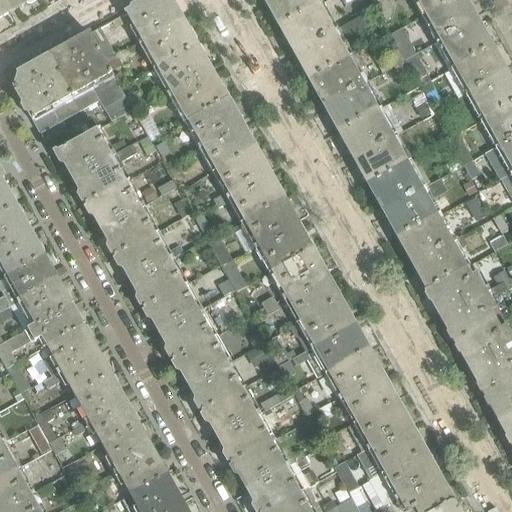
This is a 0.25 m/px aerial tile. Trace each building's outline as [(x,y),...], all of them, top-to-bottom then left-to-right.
[(0,0),(0,19),(26,5),(30,6),(36,2),(36,0),(0,0)] [(197,48),(183,24),(170,0),(162,0),(160,2),(158,0),(154,0),(127,16),(158,70),(197,48)] [(319,8),(314,0),(264,0),(274,17),(273,21),(276,26),(280,27),(279,30),(319,8)] [(340,0),(345,8),(358,0),(340,0)] [(392,2),(391,0),(369,0),(376,10),(392,2)] [(455,0),(411,0),(422,19),(455,0)] [(491,49),(474,20),(463,0),(455,0),(422,19),(452,71),(491,49)] [(390,21),(393,9),(396,7),(392,2),(376,10),(383,25),(390,21)] [(348,61),(319,8),(279,30),(281,30),(281,34),(284,40),(287,41),(303,70),(303,73),(306,79),(309,80),(309,82),(348,61)] [(121,68),(107,43),(113,39),(106,27),(90,36),(95,45),(114,80),(120,76),(117,70),(121,68)] [(416,57),(402,31),(391,37),(399,51),(405,62),(405,63),(416,57)] [(114,80),(95,45),(90,36),(49,59),(74,104),(93,93),(94,96),(95,96),(112,124),(132,112),(114,80)] [(227,101),(213,77),(197,48),(158,70),(188,123),(227,101)] [(511,106),(511,86),(504,72),(491,49),(452,71),(467,98),(481,124),(511,106)] [(405,62),(399,51),(387,58),(393,69),(405,62)] [(377,113),(355,73),(366,66),(360,54),(348,61),(309,82),(311,83),(310,87),(313,92),(316,93),(333,123),(332,126),(335,131),(339,133),(338,135),(377,113)] [(430,83),(416,57),(405,63),(409,69),(419,89),(430,83)] [(74,104),(49,59),(25,73),(20,76),(15,91),(17,95),(34,126),(74,104)] [(409,69),(405,63),(405,62),(393,69),(397,76),(409,69)] [(391,70),(388,65),(379,70),(382,76),(391,70)] [(141,105),(135,95),(128,99),(134,110),(141,105)] [(453,106),(462,100),(460,97),(450,102),(448,98),(434,106),(439,114),(453,106)] [(455,110),(465,105),(462,100),(453,106),(455,110)] [(255,152),(243,130),(227,101),(188,123),(200,146),(216,174),(255,152)] [(431,116),(424,105),(414,111),(421,122),(431,116)] [(511,175),(511,106),(481,124),(495,149),(496,150),(504,165),(495,170),(502,182),(511,175)] [(448,123),(443,112),(435,116),(440,127),(448,123)] [(407,166),(378,114),(377,113),(338,135),(340,136),(340,139),(343,145),(346,146),(362,175),(362,179),(365,184),(368,185),(368,187),(407,166)] [(160,139),(148,118),(147,115),(138,120),(152,144),(160,139)] [(113,161),(98,135),(97,133),(92,135),(72,147),(56,156),(61,166),(65,167),(81,194),(79,199),(83,205),(86,206),(85,208),(95,202),(126,185),(113,161)] [(444,134),(436,139),(440,147),(441,149),(450,144),(449,142),(444,134)] [(66,135),(46,147),(52,158),(56,156),(72,147),(66,135)] [(472,163),(458,137),(449,142),(450,144),(463,168),(472,163)] [(156,154),(147,139),(138,144),(147,159),(156,154)] [(128,149),(123,142),(111,149),(115,157),(128,149)] [(169,153),(163,143),(155,148),(161,158),(169,153)] [(283,202),(271,180),(255,152),(216,174),(241,218),(243,221),(244,224),(283,202)] [(431,187),(416,161),(407,166),(368,187),(370,188),(369,192),(372,197),(375,198),(381,209),(392,228),(391,231),(394,237),(397,238),(397,240),(436,218),(429,205),(447,194),(440,182),(431,187)] [(463,169),(458,161),(446,168),(451,176),(463,169)] [(480,178),(472,164),(464,168),(472,182),(480,178)] [(8,184),(0,170),(0,217),(16,209),(4,187),(8,185),(8,184)] [(511,175),(502,182),(511,201),(511,175)] [(162,199),(176,190),(172,182),(157,191),(162,199)] [(477,194),(471,183),(462,188),(468,199),(477,194)] [(141,212),(127,187),(126,185),(95,202),(85,208),(87,208),(86,211),(90,218),(94,219),(110,246),(109,250),(112,257),(115,258),(114,260),(155,237),(141,212)] [(490,197),(486,190),(479,194),(483,202),(490,197)] [(224,197),(213,203),(215,207),(226,201),(224,197)] [(226,201),(215,207),(218,212),(229,206),(226,201)] [(190,214),(182,202),(174,207),(182,219),(190,214)] [(311,252),(299,230),(283,202),(244,224),(245,225),(247,229),(273,275),(311,252)] [(44,258),(29,231),(16,209),(0,217),(0,272),(5,281),(44,258)] [(216,241),(202,214),(194,218),(208,245),(216,241)] [(508,232),(500,217),(493,221),(501,236),(508,232)] [(451,244),(437,219),(436,218),(397,240),(399,241),(398,244),(401,250),(405,251),(421,280),(420,284),(423,289),(427,290),(465,269),(456,254),(467,248),(462,240),(461,238),(451,244)] [(231,264),(220,244),(247,229),(245,225),(216,241),(208,245),(222,269),(231,264)] [(473,232),(469,225),(458,232),(462,239),(473,232)] [(184,289),(157,240),(155,237),(114,260),(116,260),(115,263),(119,269),(123,270),(129,281),(139,298),(138,302),(141,309),(144,310),(143,311),(184,289)] [(507,247),(502,238),(490,246),(495,255),(507,247)] [(340,303),(327,280),(311,252),(273,275),(301,325),(340,303)] [(72,308),(59,286),(44,258),(5,281),(10,290),(2,295),(4,300),(0,302),(0,315),(11,310),(14,308),(19,305),(33,330),(72,308)] [(247,289),(233,264),(222,270),(236,294),(247,289)] [(486,294),(476,277),(480,275),(475,266),(466,271),(465,269),(427,290),(426,293),(455,345),(495,323),(490,313),(495,310),(490,302),(511,289),(511,283),(506,272),(492,280),(497,288),(486,294)] [(213,341),(184,289),(143,311),(145,312),(144,314),(148,321),(153,322),(168,350),(167,354),(170,361),(173,361),(172,363),(213,341)] [(264,312),(276,305),(273,299),(261,306),(264,312)] [(328,375),(368,353),(340,303),(301,325),(291,331),(290,333),(294,340),(298,342),(305,355),(297,360),(281,369),(286,378),(296,372),(297,369),(307,363),(317,381),(328,375)] [(267,318),(279,311),(276,305),(264,312),(267,318)] [(45,351),(83,329),(72,308),(33,330),(27,333),(33,343),(39,340),(45,351)] [(511,341),(505,328),(500,331),(495,323),(455,345),(484,398),(511,382),(511,341)] [(111,378),(99,356),(83,329),(45,351),(49,358),(44,366),(52,380),(43,385),(47,392),(63,383),(72,400),(95,387),(111,378)] [(250,365),(246,357),(254,352),(249,344),(230,355),(220,337),(213,341),(172,363),(174,364),(173,366),(177,373),(182,374),(197,401),(196,406),(199,412),(202,413),(202,415),(243,393),(228,367),(234,364),(238,371),(250,365)] [(17,366),(11,355),(22,349),(16,339),(0,347),(0,360),(6,372),(17,366)] [(283,349),(270,356),(278,370),(281,369),(297,360),(293,353),(287,356),(283,349)] [(396,403),(383,381),(368,353),(328,375),(339,394),(328,400),(331,406),(342,400),(356,424),(396,403)] [(31,391),(17,366),(6,372),(20,397),(31,391)] [(139,428),(127,406),(111,378),(95,387),(72,400),(79,411),(74,415),(79,424),(72,427),(74,432),(81,428),(87,425),(87,426),(96,440),(101,449),(139,428)] [(511,382),(484,398),(511,447),(511,382)] [(265,414),(293,398),(288,390),(260,406),(265,414)] [(315,415),(307,400),(305,401),(299,392),(293,396),(306,419),(315,415)] [(271,444),(261,425),(243,393),(202,415),(203,415),(202,418),(206,425),(211,426),(216,436),(226,453),(225,458),(228,464),(231,465),(230,467),(271,444)] [(424,453),(411,431),(396,403),(356,424),(370,450),(384,475),(424,453)] [(335,415),(333,411),(330,406),(317,413),(322,422),(335,415)] [(56,441),(47,424),(55,420),(51,413),(35,421),(48,445),(56,441)] [(35,428),(32,423),(23,428),(26,434),(35,428)] [(0,482),(19,471),(5,445),(9,443),(0,426),(0,482)] [(83,435),(84,433),(81,428),(74,432),(75,432),(71,434),(73,438),(76,439),(83,435)] [(167,478),(154,455),(139,428),(101,449),(115,474),(98,484),(103,492),(120,482),(130,499),(167,478)] [(66,452),(59,440),(49,446),(55,458),(66,452)] [(271,511),(309,491),(299,474),(309,468),(304,459),(294,466),(286,471),(271,444),(230,467),(232,467),(231,470),(235,476),(239,478),(255,505),(254,509),(255,511),(271,511)] [(439,511),(452,505),(439,481),(424,453),(384,475),(394,493),(377,502),(381,509),(375,511),(393,511),(392,508),(393,507),(392,505),(399,501),(404,511),(439,511)] [(302,455),(292,461),(294,466),(304,459),(302,455)] [(345,464),(333,470),(334,472),(336,475),(344,490),(348,497),(359,490),(345,464)] [(42,511),(33,496),(19,471),(0,482),(0,511),(42,511)] [(186,511),(182,505),(167,478),(130,499),(136,511),(186,511)] [(54,494),(50,486),(38,493),(42,500),(54,494)] [(349,501),(343,490),(333,496),(340,506),(349,501)] [(320,511),(309,491),(271,511),(320,511)] [(357,511),(350,501),(335,510),(331,511),(357,511)]
